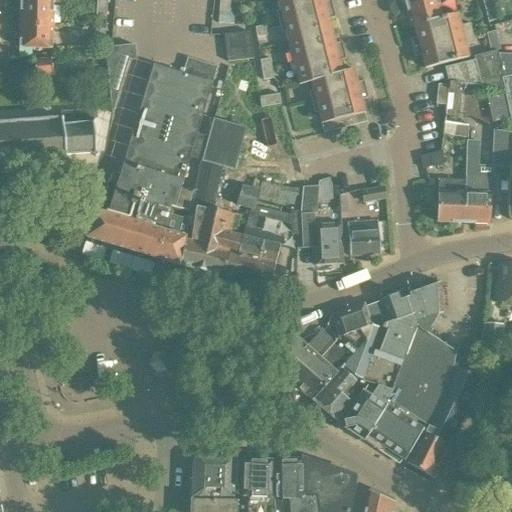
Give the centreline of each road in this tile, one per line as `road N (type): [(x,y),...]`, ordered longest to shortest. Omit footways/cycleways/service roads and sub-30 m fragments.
road 1 (residential): [(411,264),(399,145),(405,119),(374,0)]
road 2 (residential): [(411,264),(285,309),(227,349),(225,405)]
road 3 (residential): [(435,511),(273,407),(225,405)]
road 4 (residential): [(45,438),(0,292)]
